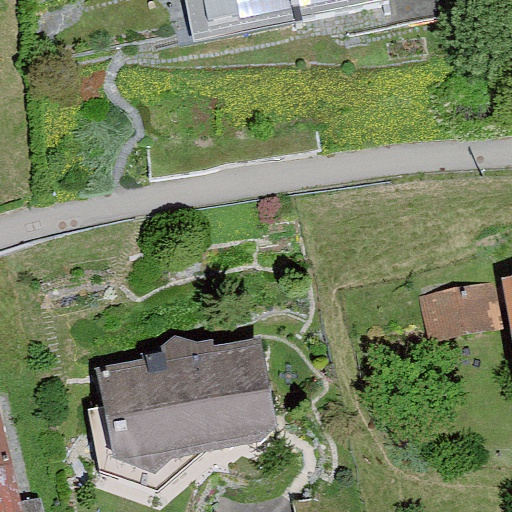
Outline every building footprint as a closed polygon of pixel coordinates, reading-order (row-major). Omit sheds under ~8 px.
[(398,0),(193,0),(204,59),(402,23),(398,0)] [(511,279),(503,282),(511,333),(511,279)] [(490,283),(420,297),(430,344),(499,330),(490,283)] [(261,341),(97,371),(114,463),(155,478),(175,461),(262,446),(278,429),(261,341)] [(37,511),(16,415),(0,418),(0,511),(37,511)]
